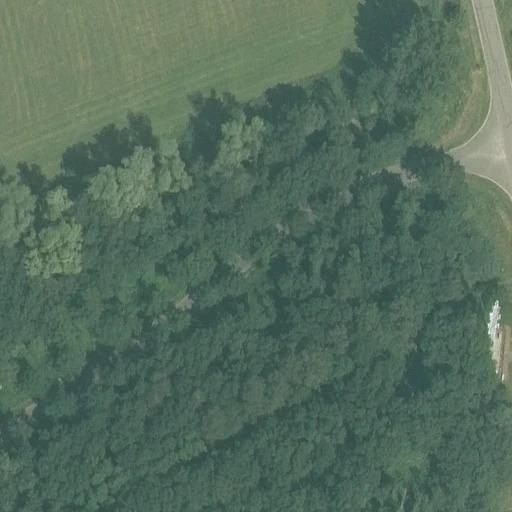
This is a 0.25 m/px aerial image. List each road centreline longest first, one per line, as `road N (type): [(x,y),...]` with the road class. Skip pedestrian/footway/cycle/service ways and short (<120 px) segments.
road 1 (unclassified): [(0,435),(86,384),(295,219),(351,192),(511,144)]
road 2 (unclassified): [(511,144),(481,0)]
